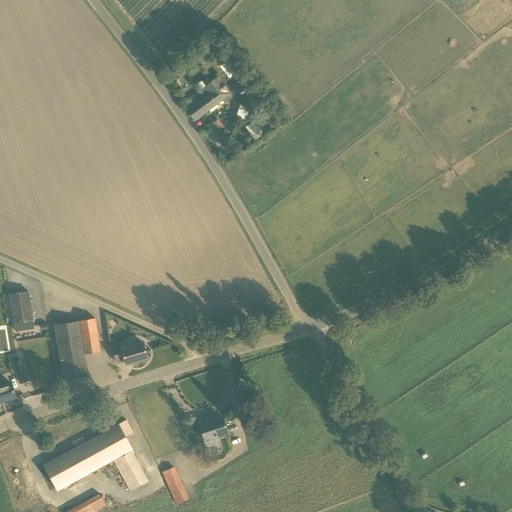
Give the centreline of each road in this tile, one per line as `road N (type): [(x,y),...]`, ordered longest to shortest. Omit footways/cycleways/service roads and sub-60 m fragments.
road 1 (unclassified): [(309,328),(179,109),(97,0)]
road 2 (tertiary): [(309,328),(443,269),(511,225)]
road 3 (residential): [(0,258),(189,345),(196,363)]
road 4 (unclassified): [(418,511),(309,328)]
road 5 (tertiary): [(0,428),(196,363)]
